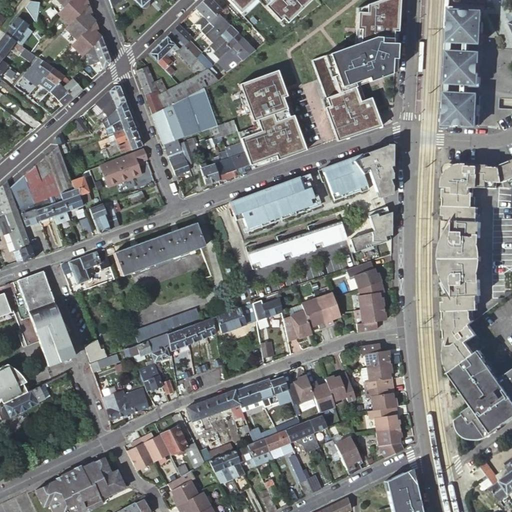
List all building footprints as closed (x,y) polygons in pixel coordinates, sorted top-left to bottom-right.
[(88,4),(86,0),(70,0),(64,7),(57,14),(68,25),(88,4)] [(108,0),(112,8),(120,0),(132,0),(141,8),(142,8),(143,9),(146,9),(149,6),(149,2),(148,1),(149,0),(108,0)] [(209,23),(218,14),(221,11),(210,0),(203,0),(195,9),(202,17),(209,23)] [(226,0),(240,14),(254,0),(266,0),(268,2),(263,7),(278,22),(281,20),(286,24),(307,5),(304,1),(305,0),(226,0)] [(266,0),(254,0),(240,14),(243,17),(259,2),(263,7),(268,2),(266,0)] [(328,107),(340,141),(381,127),(370,98),(366,100),(360,102),(353,84),(367,80),(368,83),(395,73),(398,10),(394,9),(394,0),(391,0),(381,0),(365,6),(365,14),(356,14),(355,30),(359,30),(359,44),(355,45),(338,51),(311,61),(328,107)] [(39,3),(30,1),(25,8),(29,14),(36,23),(37,15),(38,11),(39,3)] [(65,28),(76,39),(94,21),(88,4),(68,25),(65,28)] [(357,8),(356,14),(365,14),(365,6),(357,8)] [(481,45),(481,35),(482,13),(450,11),(449,43),(481,45)] [(214,41),(229,26),(218,14),(209,23),(203,29),(214,41)] [(201,31),(203,29),(209,23),(202,17),(196,23),(196,26),(201,31)] [(14,41),(25,28),(27,25),(17,18),(4,34),(14,41)] [(76,39),(71,45),(82,56),(85,53),(101,37),(94,21),(76,39)] [(178,25),(170,33),(184,47),(187,44),(192,39),(178,25)] [(228,50),(241,38),(229,26),(214,41),(219,45),(221,43),(228,50)] [(14,41),(20,45),(30,32),(25,28),(14,41)] [(31,33),(39,42),(44,36),(36,28),(31,33)] [(170,33),(148,54),(170,77),(175,73),(168,66),(172,63),(165,55),(174,46),(179,51),(178,52),(191,66),(197,60),(195,58),(189,52),(184,47),(170,33)] [(0,40),(0,58),(1,59),(12,44),(14,41),(4,34),(0,40)] [(98,62),(101,70),(108,65),(109,59),(101,37),(85,53),(89,65),(98,62)] [(254,52),(241,38),(228,50),(221,57),(232,70),(246,58),(254,52)] [(22,52),(25,49),(20,45),(14,41),(12,44),(17,47),(17,48),(22,52)] [(448,52),(447,84),(479,86),(480,54),(448,52)] [(212,66),(200,54),(195,58),(197,60),(207,70),(212,66)] [(22,75),(36,85),(38,82),(49,66),(37,57),(35,56),(22,75)] [(197,60),(191,66),(190,68),(197,76),(208,71),(207,70),(197,60)] [(75,64),(70,69),(75,74),(80,69),(75,64)] [(48,92),(57,84),(63,76),(50,67),(49,66),(38,82),(48,92)] [(148,67),(136,71),(152,114),(163,109),(159,96),(148,67)] [(179,86),(159,96),(163,109),(187,97),(203,89),(218,81),(208,71),(197,76),(179,86)] [(250,171),(306,152),(293,116),(289,118),(282,99),(286,98),(283,90),(277,72),(239,85),(252,123),(256,122),(260,132),(240,140),(242,147),(245,154),(250,171)] [(57,84),(70,98),(80,89),(72,80),(69,83),(63,76),(57,84)] [(361,85),(368,83),(367,80),(353,84),(360,102),(366,100),(361,85)] [(48,93),(60,107),(70,98),(57,84),(48,92),(48,93)] [(108,91),(94,103),(107,118),(115,110),(125,101),(119,86),(114,86),(108,91)] [(480,96),(466,95),(466,94),(457,93),(457,92),(453,92),(453,94),(446,94),(445,126),(476,127),(477,126),(478,126),(480,97),(480,96)] [(163,109),(152,114),(151,115),(163,145),(177,140),(199,133),(201,132),(187,97),(163,109)] [(293,116),(286,98),(282,99),(289,118),(293,116)] [(118,120),(130,116),(125,101),(115,110),(107,118),(105,120),(103,121),(106,128),(108,126),(118,120)] [(328,107),(324,109),(336,142),(340,141),(328,107)] [(78,117),(83,123),(87,117),(84,114),(83,113),(78,117)] [(114,134),(134,126),(130,116),(118,120),(108,126),(106,128),(105,128),(108,137),(111,135),(114,134)] [(78,117),(72,122),(80,132),(86,127),(85,126),(83,123),(78,117)] [(254,128),(238,134),(240,140),(260,132),(256,122),(252,123),(254,128)] [(217,127),(216,127),(218,134),(219,134),(227,131),(226,124),(217,127)] [(126,140),(138,135),(134,126),(114,134),(116,139),(110,141),(111,146),(126,140)] [(216,127),(201,132),(199,133),(200,135),(212,132),(213,136),(218,134),(216,127)] [(64,144),(61,133),(54,138),(57,145),(57,146),(63,144),(64,144)] [(142,146),(138,135),(126,140),(128,143),(118,147),(121,153),(130,150),(142,146)] [(220,136),(217,137),(221,150),(225,149),(220,136)] [(186,142),(179,145),(185,161),(187,166),(195,163),(191,153),(196,151),(194,145),(196,144),(195,142),(193,142),(192,139),(186,142)] [(177,140),(163,145),(165,149),(179,144),(177,140)] [(66,152),(63,144),(57,146),(60,154),(66,152)] [(179,144),(165,149),(175,175),(189,170),(187,166),(185,161),(179,145),(179,144)] [(57,146),(57,145),(45,155),(51,172),(63,162),(60,154),(57,146)] [(387,146),(323,169),(333,198),(346,193),(360,188),(361,193),(369,190),(363,174),(369,173),(377,193),(382,191),(384,197),(390,195),(390,165),(390,151),(387,151),(387,146)] [(236,156),(236,157),(245,154),(242,147),(234,150),(236,156)] [(147,159),(143,150),(100,167),(108,188),(141,175),(136,163),(147,159)] [(250,171),(245,154),(236,157),(237,161),(242,174),(250,171)] [(51,172),(45,155),(39,161),(46,177),(51,172)] [(236,157),(236,156),(228,159),(234,176),(242,174),(237,161),(236,157)] [(219,162),(225,179),(234,176),(228,159),(219,162)] [(46,177),(39,161),(33,166),(40,182),(46,177)] [(63,162),(51,172),(59,194),(73,189),(70,182),(63,162)] [(212,164),(218,182),(225,179),(219,162),(212,164)] [(205,186),(218,182),(212,164),(199,169),(205,186)] [(444,334),(445,342),(468,324),(471,322),(469,319),(469,311),(476,311),(475,303),(477,303),(476,257),(480,216),(478,216),(478,209),(473,208),(474,188),(497,190),(498,184),(504,185),(509,180),(511,179),(511,165),(501,170),(499,170),(499,169),(493,169),(479,167),(479,168),(457,167),(451,172),(447,176),(444,213),(443,228),(443,233),(443,246),(443,258),(443,269),(443,282),(443,293),(443,305),(443,317),(443,320),(443,325),(444,334)] [(40,182),(33,166),(28,170),(34,187),(40,182)] [(451,172),(457,167),(447,167),(447,176),(451,172)] [(22,175),(29,192),(34,187),(28,170),(22,175)] [(81,204),(91,200),(83,177),(91,174),(90,170),(86,172),(82,176),(83,177),(70,182),(73,189),(75,195),(78,194),(78,195),(81,204)] [(59,194),(51,172),(46,177),(40,182),(34,187),(29,192),(33,203),(46,198),(59,194)] [(310,174),(229,204),(235,222),(243,219),(246,229),(260,224),(275,219),(280,217),(295,211),(310,206),(311,209),(321,205),(318,195),(314,196),(309,182),(312,181),(310,174)] [(14,204),(29,192),(22,175),(8,188),(14,204)] [(0,201),(4,212),(3,216),(7,213),(16,209),(14,204),(8,188),(6,181),(0,185),(0,201)] [(346,193),(347,198),(361,193),(360,188),(346,193)] [(59,194),(66,212),(82,206),(81,204),(78,195),(78,194),(75,195),(73,189),(59,194)] [(141,191),(129,196),(132,203),(144,198),(141,191)] [(32,204),(33,203),(29,192),(14,204),(16,209),(32,204)] [(346,193),(333,198),(335,203),(347,198),(346,193)] [(56,224),(69,219),(66,212),(59,194),(46,198),(53,216),(56,224)] [(40,221),(42,227),(48,225),(46,219),(53,216),(46,198),(33,203),(32,204),(34,210),(35,210),(40,221)] [(118,204),(116,199),(102,204),(100,205),(102,210),(107,208),(118,204)] [(34,210),(32,204),(16,209),(19,215),(21,214),(25,227),(40,221),(35,210),(34,210)] [(109,229),(118,226),(114,216),(110,218),(107,208),(102,210),(100,205),(89,209),(99,234),(109,231),(109,229)] [(312,211),(311,209),(310,206),(295,211),(297,217),(312,211)] [(391,242),(392,242),(392,213),(391,213),(387,215),(385,208),(366,215),(373,234),(375,233),(376,236),(366,239),(365,236),(349,242),(354,255),(391,242)] [(23,262),(35,258),(33,253),(28,241),(23,227),(19,215),(16,209),(7,213),(3,216),(9,231),(16,251),(14,252),(17,261),(23,262)] [(282,222),(297,217),(295,211),(280,217),(282,222)] [(0,235),(9,231),(3,216),(0,217),(0,235)] [(85,234),(91,232),(86,218),(80,220),(85,234)] [(260,224),(262,229),(276,224),(275,219),(260,224)] [(131,247),(113,253),(121,276),(132,273),(133,277),(195,255),(194,250),(203,247),(195,224),(178,230),(177,227),(171,229),(172,232),(137,245),(136,242),(130,244),(131,247)] [(260,224),(246,229),(248,234),(262,229),(260,224)] [(255,257),(248,259),(253,273),(346,241),(340,224),(318,231),(319,235),(312,237),(311,234),(286,243),(287,246),(280,248),(279,245),(254,253),(255,257)] [(35,238),(28,241),(33,253),(40,250),(35,238)] [(108,260),(104,249),(68,262),(77,285),(89,281),(89,279),(91,274),(102,269),(99,263),(108,260)] [(371,262),(347,270),(349,277),(353,276),(358,290),(380,282),(377,273),(375,274),(371,262)] [(14,285),(1,290),(2,293),(0,294),(0,317),(9,314),(9,312),(12,311),(25,348),(38,343),(47,368),(75,357),(43,271),(13,282),(14,285)] [(357,296),(360,310),(382,307),(381,298),(378,299),(377,294),(381,293),(380,282),(358,290),(360,296),(357,296)] [(332,293),(316,299),(326,326),(333,324),(331,320),(340,317),(339,313),(334,298),(332,293)] [(250,305),(255,321),(281,311),(275,295),(250,305)] [(316,299),(301,304),(303,312),(309,328),(317,325),(319,329),(326,326),(316,299)] [(249,304),(239,308),(245,324),(255,321),(250,305),(249,304)] [(303,312),(301,304),(286,310),(289,317),(303,312)] [(355,325),(356,332),(376,329),(376,322),(384,320),(382,307),(360,310),(362,324),(355,325)] [(196,308),(133,331),(137,344),(200,320),(196,308)] [(239,308),(237,308),(211,318),(214,330),(220,328),(222,333),(245,324),(239,308)] [(360,310),(353,311),(355,325),(362,324),(360,310)] [(283,319),(288,342),(306,336),(305,333),(310,332),(309,328),(303,312),(289,317),(283,319)] [(214,330),(211,318),(201,321),(205,337),(214,333),(214,330)] [(205,337),(201,321),(193,324),(196,340),(205,337)] [(196,340),(193,324),(184,327),(187,343),(196,340)] [(475,335),(468,324),(445,342),(447,375),(448,374),(474,354),(465,342),(475,335)] [(176,330),(179,346),(187,343),(184,327),(176,330)] [(176,330),(166,334),(168,345),(169,350),(179,346),(176,330)] [(161,336),(146,342),(150,353),(152,360),(153,361),(169,356),(165,346),(161,336)] [(259,341),(262,357),(271,355),(268,339),(259,341)] [(100,349),(97,341),(83,346),(90,364),(97,361),(107,357),(103,348),(100,349)] [(146,342),(138,345),(123,350),(123,351),(126,358),(133,356),(134,360),(137,362),(141,360),(140,356),(150,353),(146,342)] [(377,345),(356,348),(358,355),(362,355),(364,369),(388,365),(386,351),(378,352),(377,345)] [(486,437),(511,418),(511,369),(497,380),(483,359),(484,358),(479,350),(474,354),(448,374),(459,389),(460,388),(464,394),(468,401),(467,401),(472,408),(461,416),(453,422),(454,424),(454,426),(455,427),(456,429),(457,430),(459,432),(460,433),(462,435),(463,436),(466,437),(469,438),(472,439),(475,439),(476,439),(478,439),(480,439),(482,439),(484,438),(486,437)] [(112,364),(109,357),(107,357),(97,361),(100,369),(112,364)] [(90,364),(89,364),(92,372),(100,369),(97,361),(90,364)] [(0,403),(1,406),(25,394),(21,386),(24,385),(23,383),(21,380),(20,377),(18,375),(17,373),(15,372),(14,370),(12,369),(11,369),(9,367),(5,365),(0,367),(0,368),(0,370),(0,369),(0,403)] [(147,367),(138,370),(146,392),(162,386),(155,368),(154,365),(147,367)] [(388,365),(364,369),(366,381),(361,382),(363,390),(388,386),(386,374),(389,373),(388,365)] [(155,368),(162,386),(165,394),(165,395),(166,394),(172,392),(167,380),(165,381),(159,367),(155,368)] [(332,377),(323,380),(324,385),(330,402),(351,395),(350,392),(344,375),(333,380),(332,377)] [(269,381),(268,378),(254,384),(260,401),(268,398),(267,396),(286,389),(285,386),(282,377),(269,381)] [(292,405),(311,399),(307,386),(303,377),(296,380),(297,382),(285,386),(286,389),(292,405)] [(311,399),(316,412),(332,407),(330,402),(324,385),(315,388),(314,383),(307,386),(311,399)] [(260,401),(254,384),(234,391),(239,405),(240,408),(260,401)] [(132,414),(124,395),(120,385),(98,392),(101,399),(108,422),(123,417),(124,419),(128,418),(127,415),(132,414)] [(45,393),(42,386),(25,394),(1,406),(0,406),(0,422),(7,419),(8,420),(35,407),(35,406),(43,402),(40,395),(45,393)] [(389,393),(388,386),(363,390),(364,398),(369,397),(371,411),(391,408),(394,408),(392,398),(390,399),(389,393)] [(142,389),(124,395),(132,414),(137,412),(138,414),(142,413),(141,410),(148,408),(142,389)] [(229,408),(239,405),(234,391),(223,395),(229,408)] [(48,399),(45,393),(40,395),(43,402),(48,399)] [(218,412),(229,408),(223,395),(213,398),(218,412)] [(218,412),(213,398),(203,402),(207,416),(218,412)] [(207,416),(203,402),(194,405),(198,419),(207,416)] [(194,405),(185,408),(190,422),(198,419),(194,405)] [(242,412),(240,408),(239,405),(229,408),(230,413),(239,410),(240,413),(242,412)] [(391,408),(371,411),(366,412),(367,419),(372,419),(374,433),(397,429),(396,420),(393,421),(391,408)] [(319,416),(318,417),(306,421),(311,433),(325,428),(319,416)] [(249,431),(244,419),(241,420),(244,426),(239,428),(241,434),(249,431)] [(311,433),(306,421),(299,424),(291,428),(282,431),(287,442),(311,433)] [(289,422),(273,428),(276,434),(282,431),(291,428),(289,422)] [(201,455),(190,435),(183,439),(176,426),(160,435),(170,455),(173,454),(184,448),(195,468),(205,463),(201,455)] [(276,434),(273,428),(261,432),(264,438),(276,434)] [(398,438),(397,429),(374,433),(376,447),(383,459),(400,451),(397,445),(397,444),(397,443),(396,438),(398,438)] [(266,451),(287,442),(282,431),(276,434),(264,438),(261,439),(266,451)] [(160,435),(154,438),(150,440),(148,436),(141,440),(154,464),(159,461),(165,458),(170,455),(160,435)] [(360,459),(349,438),(334,445),(347,471),(354,468),(351,464),(360,459)] [(266,451),(261,439),(257,441),(253,443),(247,445),(252,456),(257,454),(260,462),(270,458),(266,451)] [(127,453),(138,473),(154,464),(141,440),(134,444),(135,446),(136,448),(133,450),(127,453)] [(340,459),(331,441),(324,444),(329,455),(331,454),(334,462),(340,459)] [(287,442),(266,451),(270,458),(271,459),(291,450),(287,442)] [(252,456),(247,445),(233,451),(239,462),(248,458),(252,466),(256,464),(252,456)] [(239,462),(233,451),(232,451),(228,453),(223,454),(222,455),(227,466),(229,472),(233,478),(244,473),(239,462)] [(180,466),(173,454),(170,455),(182,475),(188,472),(184,464),(180,466)] [(212,459),(209,460),(214,472),(227,466),(222,455),(220,456),(216,457),(212,459)] [(300,455),(295,457),(298,464),(303,462),(300,455)] [(298,484),(305,497),(312,493),(306,480),(302,472),(301,469),(298,464),(295,457),(288,460),(299,484),(298,484)] [(108,466),(106,461),(100,464),(98,460),(97,459),(88,463),(89,464),(81,468),(80,465),(73,468),(73,469),(65,473),(67,478),(63,480),(62,478),(56,480),(51,483),(51,481),(41,486),(41,487),(43,491),(37,494),(43,506),(50,504),(53,511),(84,511),(87,511),(88,511),(93,509),(93,508),(99,505),(96,498),(102,496),(104,495),(106,499),(115,494),(115,493),(123,489),(120,484),(124,482),(115,463),(108,466)] [(478,465),(480,468),(485,475),(486,475),(488,478),(493,484),(494,486),(489,489),(499,502),(511,491),(511,462),(506,466),(507,468),(496,476),(483,462),(478,465)] [(485,475),(480,468),(472,473),(477,481),(485,475)] [(195,478),(191,470),(188,472),(182,475),(168,482),(172,490),(174,495),(172,496),(176,505),(177,505),(198,494),(190,480),(195,478)] [(232,492),(238,489),(233,478),(229,472),(224,474),(232,492)] [(419,511),(412,483),(411,479),(405,481),(402,482),(400,474),(396,476),(382,483),(389,509),(389,511),(419,511)] [(262,479),(267,489),(273,503),(281,500),(270,476),(262,479)] [(312,493),(321,489),(315,476),(306,480),(312,493)] [(488,478),(480,484),(484,490),(493,484),(488,478)] [(263,498),(269,511),(273,511),(276,510),(273,503),(267,489),(262,491),(265,497),(263,498)] [(177,505),(176,505),(180,511),(182,511),(185,510),(186,511),(199,511),(210,507),(202,492),(198,494),(177,505)] [(96,498),(99,505),(104,502),(102,496),(96,498)] [(154,511),(147,498),(141,501),(136,503),(140,511),(154,511)] [(348,506),(346,499),(336,504),(339,511),(347,511),(350,511),(348,506)] [(140,511),(136,503),(136,502),(127,507),(129,511),(140,511)]
